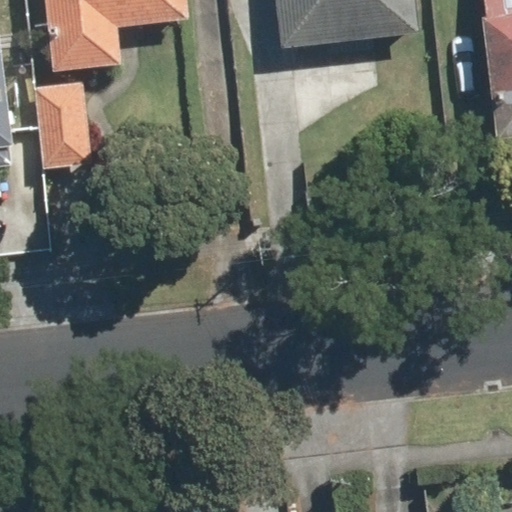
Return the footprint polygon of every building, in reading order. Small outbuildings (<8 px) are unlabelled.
[(189,22),(186,0),(45,0),(54,73),(122,66),(118,30),(189,22)] [(274,0),(281,50),(419,34),(414,0),(274,0)] [(511,141),(511,0),(482,0),(485,19),(477,20),(492,144),(511,141)] [(0,23),(0,144),(21,142),(6,23),(0,23)] [(97,161),(90,76),(40,80),(47,165),(97,161)]
